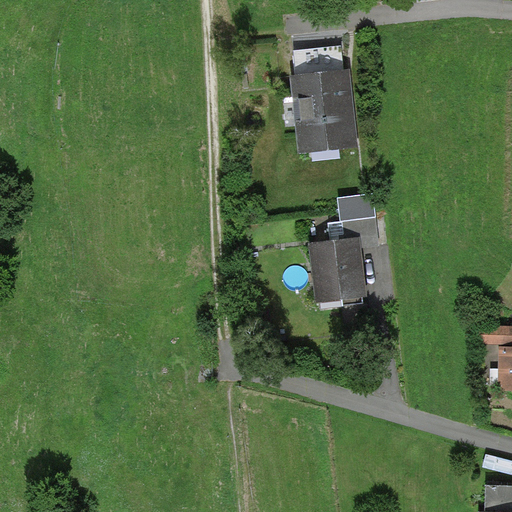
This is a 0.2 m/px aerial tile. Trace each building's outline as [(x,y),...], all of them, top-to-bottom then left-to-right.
[(292,70),(299,148),(350,143),(343,65),(292,70)] [(324,221),(325,236),(352,234),(374,232),(373,216),(324,221)] [(325,236),(307,238),(313,303),(358,298),(352,234),(325,236)] [(498,343),(511,342),(511,324),(484,324),(484,342),(498,343)] [(511,342),(498,343),(497,389),(511,388),(511,342)] [(511,482),(483,482),(483,509),(511,508),(511,482)]
